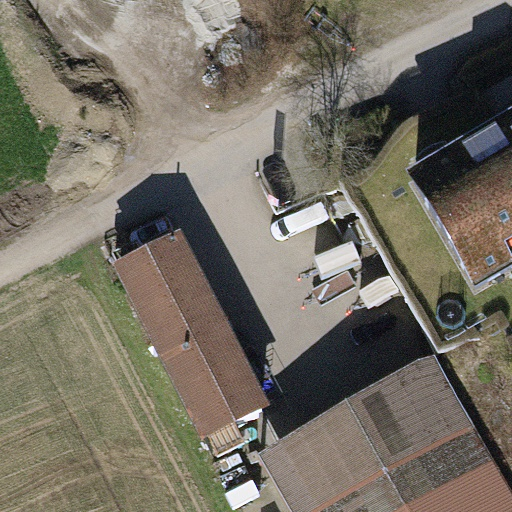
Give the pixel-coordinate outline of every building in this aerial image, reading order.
[(511,126),(415,183),(477,289),(511,269),(511,267),(507,258),(511,254),(511,126)] [(370,169),(341,186),(440,357),(470,340),(370,169)] [(176,245),(121,272),(208,443),(263,416),(176,245)] [(287,511),(425,511),(453,496),(427,450),(416,456),(404,435),(415,429),(391,389),(433,365),(431,361),(260,464),(287,511)] [(511,511),(511,493),(498,469),(495,471),(433,365),(391,389),(415,429),(404,435),(416,456),(427,450),(453,496),(425,511),(511,511)]
